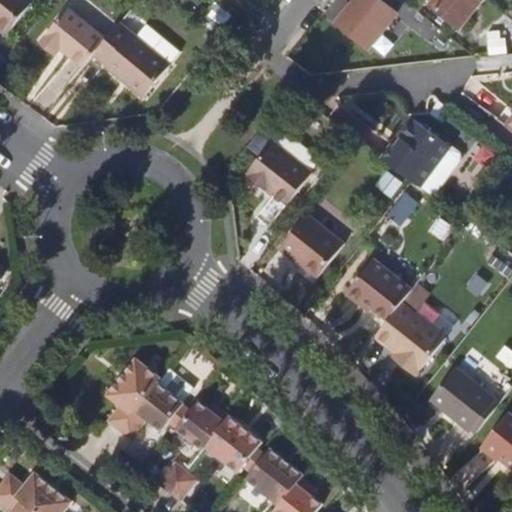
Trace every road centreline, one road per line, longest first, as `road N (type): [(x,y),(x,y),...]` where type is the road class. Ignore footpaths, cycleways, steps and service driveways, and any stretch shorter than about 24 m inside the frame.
road 1 (residential): [(178,274),(286,355),(387,464),(419,511)]
road 2 (residential): [(178,274),(195,231),(181,187),(164,170),(124,157),(103,160),(67,184)]
road 3 (residential): [(0,383),(76,282)]
